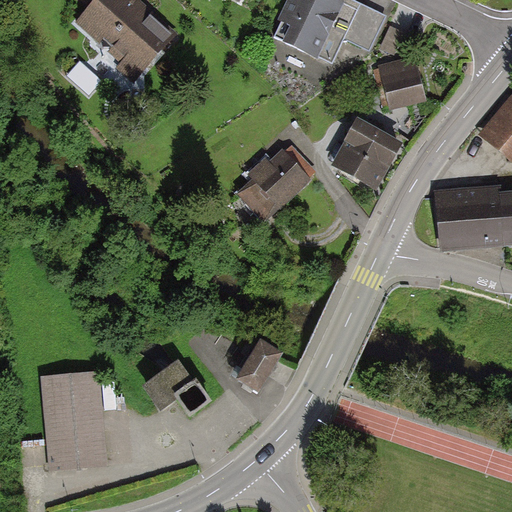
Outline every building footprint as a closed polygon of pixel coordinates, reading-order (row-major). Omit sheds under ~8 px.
[(178,41),(135,0),(53,0),(52,2),(136,84),(178,41)] [(315,68),(342,7),(325,0),(283,0),(264,46),(315,68)] [(399,55),(407,32),(391,26),(382,49),(399,55)] [(372,69),(383,114),(423,105),(412,60),(372,69)] [(92,94),(103,82),(83,64),(72,76),(92,94)] [(511,168),(511,98),(477,136),(511,168)] [(370,193),(396,148),(349,120),(323,166),(370,193)] [(255,222),(316,173),(290,142),(230,191),(255,222)] [(431,250),(511,243),(511,192),(426,200),(431,250)] [(251,398),(275,359),(247,343),(224,382),(251,398)] [(181,362),(141,387),(164,423),(204,397),(181,362)] [(104,469),(97,378),(36,383),(44,474),(104,469)]
